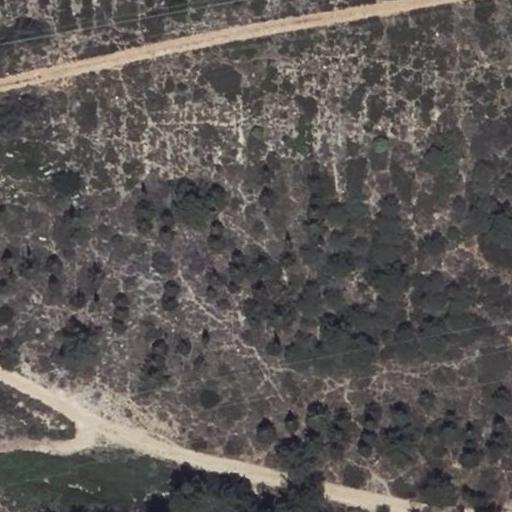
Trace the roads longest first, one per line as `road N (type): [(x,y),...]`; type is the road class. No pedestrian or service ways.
road 1 (track): [(0,86),(439,0)]
road 2 (track): [(409,511),(324,498),(95,433),(0,376)]
